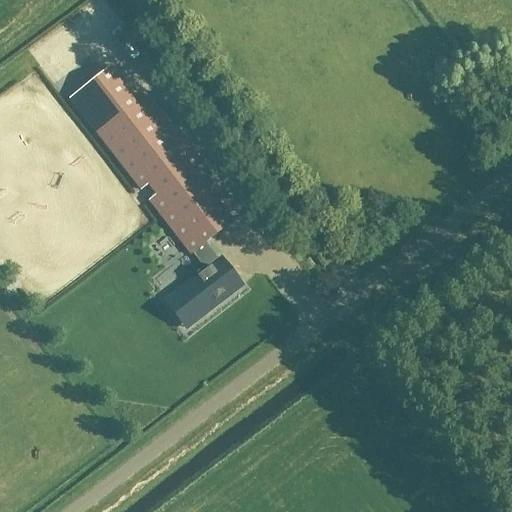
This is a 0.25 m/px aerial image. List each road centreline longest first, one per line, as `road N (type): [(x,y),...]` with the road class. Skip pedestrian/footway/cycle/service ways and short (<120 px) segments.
road 1 (unclassified): [(352,297),(132,0)]
road 2 (unclassified): [(74,511),(352,297)]
road 3 (unclassified): [(352,297),(511,175)]
